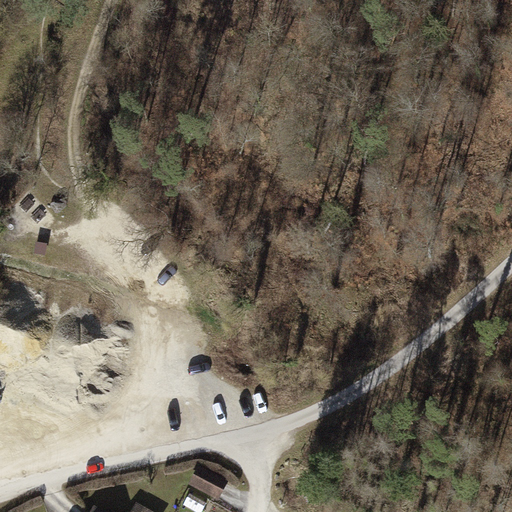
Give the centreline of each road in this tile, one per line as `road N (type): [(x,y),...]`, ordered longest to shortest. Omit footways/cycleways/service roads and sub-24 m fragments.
road 1 (track): [(114,0),(77,117),(67,216),(244,437)]
road 2 (track): [(244,437),(334,405),(390,372),(511,262)]
road 3 (unclassified): [(0,493),(244,437)]
